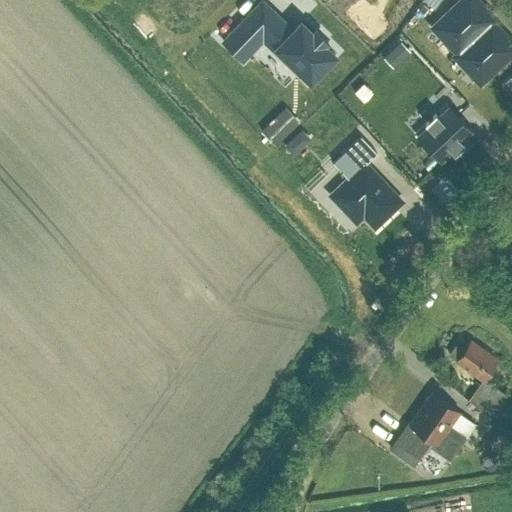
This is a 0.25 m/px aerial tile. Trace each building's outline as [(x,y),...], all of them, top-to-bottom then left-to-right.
[(265,0),(259,0),(223,38),(243,58),(262,37),(271,45),(291,25),(265,0)] [(496,18),(478,0),(456,0),(432,24),(459,53),(492,21),(496,18)] [(334,54),(299,21),(273,48),(307,81),(334,54)] [(511,56),(511,41),(492,21),(459,53),(455,56),(482,85),(511,56)] [(264,40),(251,52),(287,91),(300,79),(264,40)] [(511,73),(500,83),(507,92),(511,88),(511,73)] [(474,129),(447,102),(412,136),(439,164),(474,129)] [(284,105),(260,128),(275,144),(299,122),(284,105)] [(402,200),(364,160),(330,193),(355,220),(363,213),(375,226),(402,200)] [(458,359),(486,379),(488,376),(502,357),(475,336),(458,359)] [(511,394),(511,393),(488,376),(486,379),(472,398),(473,399),(496,416),(511,394)] [(467,408),(473,399),(472,398),(449,381),(442,390),(467,408)] [(441,442),(467,408),(442,390),(437,386),(411,420),(441,442)]
